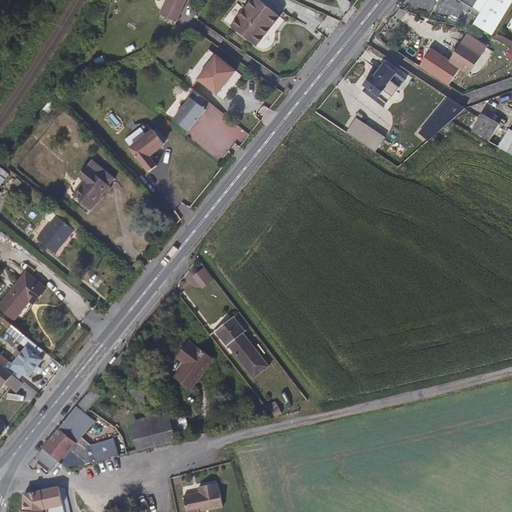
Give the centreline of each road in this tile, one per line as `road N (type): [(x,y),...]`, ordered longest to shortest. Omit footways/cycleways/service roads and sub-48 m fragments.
road 1 (secondary): [(39,422),(380,0)]
road 2 (unclassified): [(511,369),(115,473),(34,480),(10,470)]
